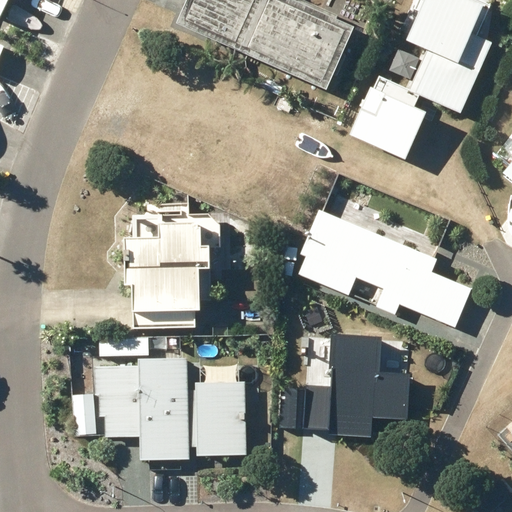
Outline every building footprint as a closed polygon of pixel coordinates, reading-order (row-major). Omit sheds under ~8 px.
[(188,0),(177,27),(326,93),(354,30),(287,0),(188,0)] [(425,0),(406,42),(426,51),(407,91),(459,115),(491,45),(469,34),(482,8),(464,0),(425,0)] [(413,110),(417,100),(378,83),(374,93),(369,91),(350,137),(406,161),(425,115),(413,110)] [(437,259),(319,210),(300,254),(306,257),(298,275),(348,296),(356,277),(382,288),(374,307),(395,316),(400,306),(454,328),(470,289),(431,273),(437,259)] [(158,222),(158,240),(124,241),(124,289),(131,289),(131,314),(201,313),(200,271),(209,271),(209,248),(201,248),(200,229),(193,222),(158,222)] [(333,435),(375,438),(377,416),(413,416),(414,374),(384,373),(387,336),(335,336),(336,386),(310,387),(306,428),(331,427),(333,435)] [(128,354),(148,354),(148,339),(128,339),(128,354)] [(137,361),(137,367),(93,367),(94,395),(98,395),(99,418),(105,418),(105,437),(138,437),(139,461),(187,460),(187,448),(195,448),(195,457),(246,456),(245,384),(194,384),(194,390),(187,390),(186,360),(137,361)] [(303,388),(286,387),(284,428),(300,429),(303,388)]
